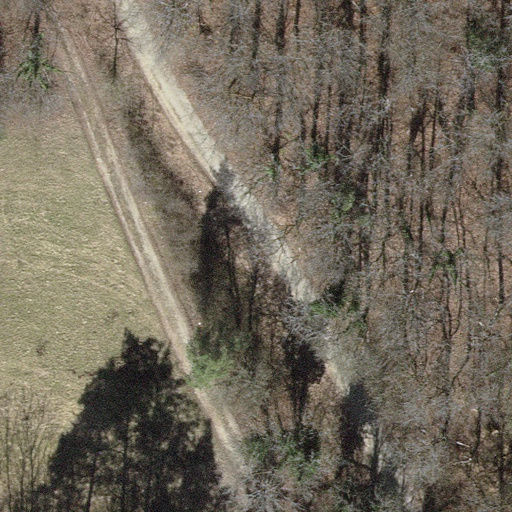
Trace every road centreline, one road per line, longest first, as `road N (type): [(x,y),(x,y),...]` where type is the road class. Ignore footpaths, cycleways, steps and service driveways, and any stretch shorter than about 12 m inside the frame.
road 1 (track): [(401,511),(327,327),(148,0)]
road 2 (track): [(272,511),(202,385),(43,0)]
